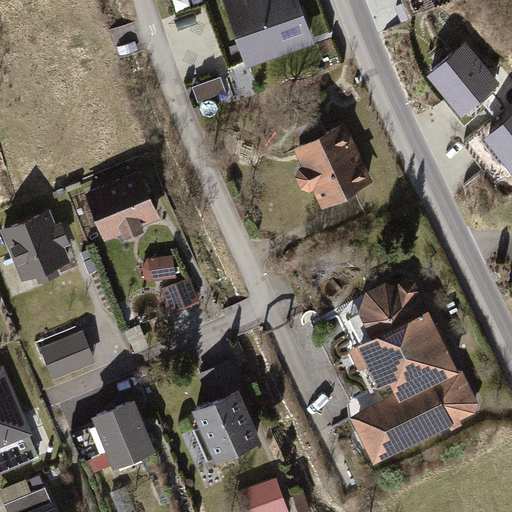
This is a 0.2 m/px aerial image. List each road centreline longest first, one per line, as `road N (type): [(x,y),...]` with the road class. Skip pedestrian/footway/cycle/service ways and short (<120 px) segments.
road 1 (tertiary): [(511,349),(386,89),(352,0)]
road 2 (residential): [(148,0),(274,302)]
road 3 (residential): [(274,302),(54,395)]
road 4 (residential): [(274,302),(326,421)]
